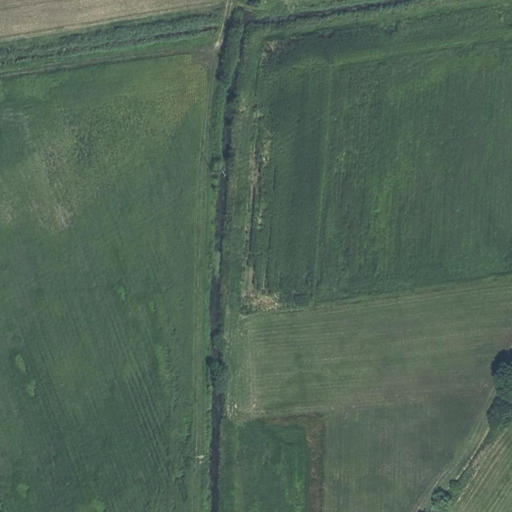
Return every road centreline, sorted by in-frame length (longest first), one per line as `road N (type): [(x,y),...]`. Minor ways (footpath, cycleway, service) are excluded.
road 1 (track): [(202,511),(205,212),(232,0)]
road 2 (track): [(0,49),(228,17)]
